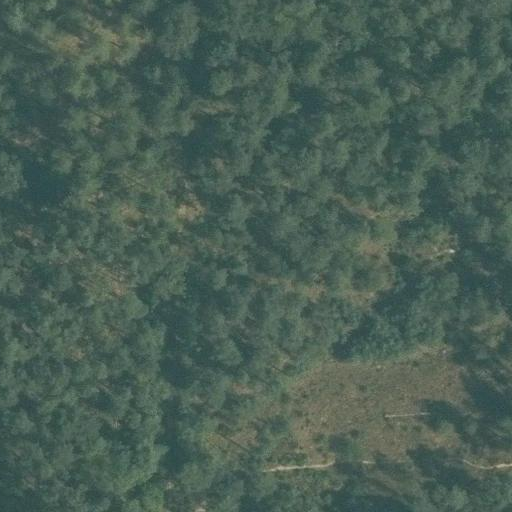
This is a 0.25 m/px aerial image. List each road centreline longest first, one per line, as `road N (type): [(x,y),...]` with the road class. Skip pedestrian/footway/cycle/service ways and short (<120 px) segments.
road 1 (track): [(511,142),(230,110),(204,116),(139,165),(40,206),(0,211)]
road 2 (track): [(158,511),(200,0)]
